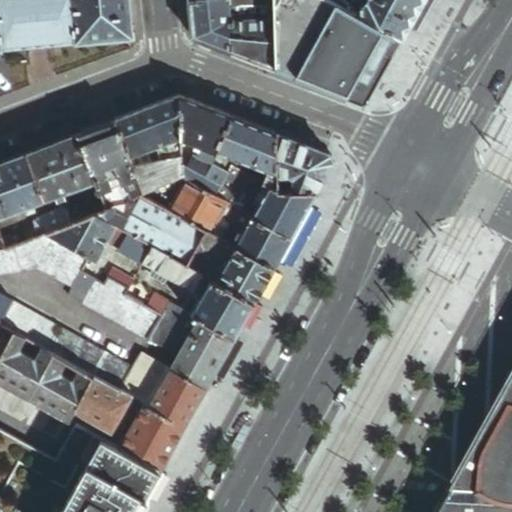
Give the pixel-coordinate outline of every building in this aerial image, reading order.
[(0,0),(0,49),(29,47),(50,45),(134,36),(130,0),(0,0)] [(229,0),(188,0),(191,34),(230,49),(231,49),(230,17),(230,4),(229,0)] [(363,102),(400,36),(360,13),(359,5),(359,0),(271,0),(272,3),(272,16),(273,66),(363,102)] [(400,36),(420,0),(364,0),(364,1),(359,5),(360,13),(400,36)] [(230,4),(230,17),(247,17),(246,3),(230,4)] [(255,17),(254,3),(246,3),(247,17),(255,17)] [(272,16),(272,3),(254,3),(255,17),(272,16)] [(231,49),(273,66),(272,16),(255,17),(247,17),(230,17),(231,49)] [(180,137),(182,136),(180,96),(116,120),(130,156),(147,150),(148,149),(153,147),(171,141),(180,137)] [(182,136),(182,138),(204,147),(217,153),(219,150),(231,116),(180,96),(182,136)] [(278,133),(231,116),(219,150),(272,171),(268,182),(271,184),(282,189),(283,189),(282,181),(281,173),(278,133)] [(135,170),(130,156),(116,120),(102,125),(125,183),(138,178),(135,170)] [(78,135),(97,182),(102,192),(125,183),(102,125),(78,135)] [(331,153),(278,133),(281,173),(286,173),(291,174),(294,178),(297,179),(296,185),(295,190),(316,191),(317,192),(317,191),(334,161),(334,160),(331,153)] [(65,194),(97,182),(78,135),(28,154),(46,201),(57,197),(65,194)] [(176,155),(183,153),(182,138),(182,136),(180,137),(171,141),(176,155)] [(157,158),(153,147),(148,149),(152,160),(157,158)] [(201,155),(214,162),(217,153),(204,147),(201,155)] [(147,150),(130,156),(135,170),(152,164),(147,150)] [(183,176),(184,175),(183,153),(176,155),(154,163),(162,185),(183,176)] [(34,206),(46,201),(28,154),(0,163),(0,218),(26,209),(34,206)] [(352,171),(334,160),(334,161),(317,191),(317,192),(335,201),(352,171)] [(144,193),(162,185),(154,163),(152,164),(135,170),(138,178),(144,193)] [(229,172),(217,194),(227,200),(235,204),(251,174),(232,165),(229,172)] [(217,194),(184,176),(183,176),(166,207),(209,230),(211,231),(216,222),(221,211),(227,200),(217,194)] [(142,194),(144,193),(138,178),(125,183),(102,192),(104,199),(108,208),(142,194)] [(289,189),(283,189),(282,189),(271,184),(255,215),(292,235),(317,192),(316,191),(295,190),(289,189)] [(67,200),(65,194),(57,197),(59,202),(67,200)] [(143,194),(142,194),(108,208),(96,213),(117,225),(154,245),(189,265),(198,247),(209,230),(166,207),(143,194)] [(96,213),(108,208),(104,199),(91,203),(96,213)] [(275,266),(292,235),(255,215),(235,204),(227,200),(221,211),(227,218),(231,220),(241,226),(239,229),(240,230),(237,236),(240,237),(236,245),(238,246),(275,266)] [(71,212),(75,222),(87,216),(84,207),(71,212)] [(57,229),(75,222),(71,212),(63,210),(51,214),(57,229)] [(221,211),(216,222),(227,228),(231,220),(227,218),(221,211)] [(117,225),(96,213),(87,216),(75,222),(57,229),(47,233),(90,257),(97,261),(107,242),(117,225)] [(47,233),(57,229),(51,214),(38,220),(35,227),(39,236),(47,233)] [(227,228),(216,222),(211,231),(222,237),(227,228)] [(146,259),(154,245),(117,225),(107,242),(144,263),(144,262),(146,259)] [(23,232),(27,241),(39,236),(35,227),(23,232)] [(222,237),(211,231),(209,230),(198,247),(208,253),(229,264),(238,246),(236,245),(222,237)] [(0,268),(27,264),(47,233),(39,236),(27,241),(20,244),(5,248),(0,249),(0,268)] [(90,257),(47,233),(27,264),(72,288),(82,270),(90,257)] [(5,248),(20,244),(16,235),(2,240),(5,248)] [(181,282),(190,265),(189,265),(154,245),(146,259),(144,262),(157,269),(169,275),(178,280),(181,282)] [(255,301),(275,266),(238,246),(229,264),(219,281),(255,301)] [(189,265),(190,265),(198,270),(201,265),(208,253),(198,247),(189,265)] [(243,324),(255,301),(219,281),(210,276),(198,270),(190,265),(181,282),(194,289),(204,295),(201,300),(243,324)] [(201,265),(198,270),(210,276),(213,271),(201,265)] [(293,276),(275,266),(255,301),(273,312),(293,276)] [(108,276),(115,280),(116,279),(119,273),(111,269),(108,276)] [(169,275),(157,269),(153,276),(166,282),(169,275)] [(69,294),(149,338),(162,314),(149,306),(143,303),(127,293),(130,288),(120,283),(115,280),(108,276),(104,282),(97,278),(82,270),(72,288),(69,294)] [(116,279),(115,280),(120,283),(121,281),(124,276),(119,273),(116,279)] [(133,281),(124,276),(121,281),(130,286),(133,281)] [(181,282),(178,280),(175,286),(191,294),(194,289),(181,282)] [(191,294),(201,300),(204,295),(194,289),(191,294)] [(149,306),(162,314),(170,301),(156,293),(151,301),(149,306)] [(0,324),(14,332),(26,338),(42,347),(55,354),(69,361),(74,363),(86,339),(0,294),(0,324)] [(201,300),(194,313),(199,316),(236,337),(243,324),(201,300)] [(162,314),(149,338),(178,354),(199,316),(194,313),(170,301),(162,314)] [(236,337),(199,316),(178,354),(215,374),(235,338),(236,337)] [(0,324),(0,357),(14,332),(0,324)] [(26,338),(14,332),(0,357),(0,380),(30,397),(55,354),(42,347),(39,353),(33,356),(25,352),(22,345),(26,338)] [(253,347),(235,338),(215,374),(233,384),(253,347)] [(82,368),(87,371),(93,360),(100,347),(86,339),(74,363),(82,368)] [(96,375),(121,388),(131,371),(134,365),(100,347),(93,360),(87,371),(96,375)] [(30,397),(72,420),(76,411),(96,375),(87,371),(82,368),(78,375),(74,378),(66,373),(65,368),(69,361),(55,354),(30,397)] [(143,378),(153,361),(140,354),(134,365),(131,371),(143,378)] [(211,381),(215,374),(178,354),(175,361),(171,367),(208,387),(211,381)] [(187,423),(208,387),(171,367),(154,358),(153,361),(143,378),(160,388),(153,401),(151,404),(187,423)] [(121,388),(133,395),(134,395),(137,390),(143,378),(131,371),(121,388)] [(113,431),(133,395),(121,388),(96,375),(76,411),(113,431)] [(511,511),(511,375),(436,511),(511,511)] [(137,390),(134,395),(145,401),(151,404),(153,401),(151,397),(137,390)] [(162,470),(187,423),(151,404),(145,401),(119,446),(162,470)] [(111,442),(77,422),(57,459),(0,426),(0,511),(64,511),(88,469),(94,472),(111,442)] [(119,446),(111,442),(94,472),(88,469),(64,511),(138,511),(162,470),(119,446)]
